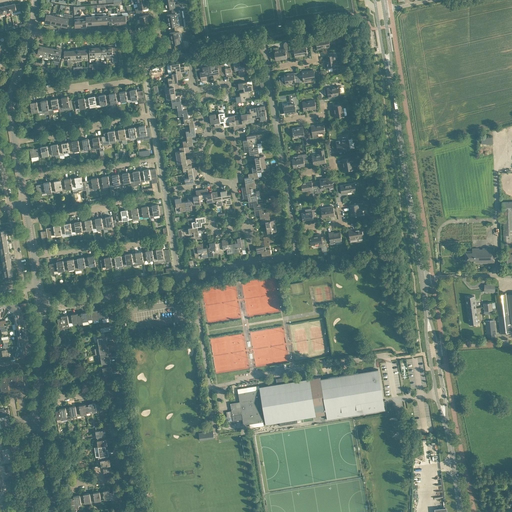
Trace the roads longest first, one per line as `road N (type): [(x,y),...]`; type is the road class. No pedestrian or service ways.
road 1 (tertiary): [(422,278),(389,67)]
road 2 (residential): [(32,30),(68,38),(155,32),(156,0)]
road 3 (residential): [(13,141),(152,114)]
road 4 (residential): [(19,176),(159,158)]
road 5 (residential): [(26,221),(164,193)]
road 6 (residential): [(32,255),(171,237)]
road 7 (residential): [(9,95),(145,78)]
